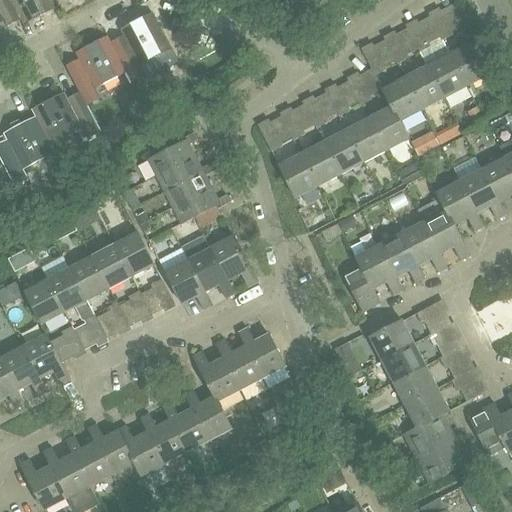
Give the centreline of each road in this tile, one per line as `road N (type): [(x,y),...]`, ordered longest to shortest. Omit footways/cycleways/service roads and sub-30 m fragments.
road 1 (residential): [(10,454),(89,416),(94,369),(170,330),(206,331),(286,290)]
road 2 (residential): [(286,290),(243,130),(315,69)]
road 3 (residential): [(385,511),(286,290)]
road 4 (residential): [(315,69),(168,5)]
road 5 (residential): [(125,0),(0,64)]
road 6 (residential): [(450,283),(503,383),(511,379)]
